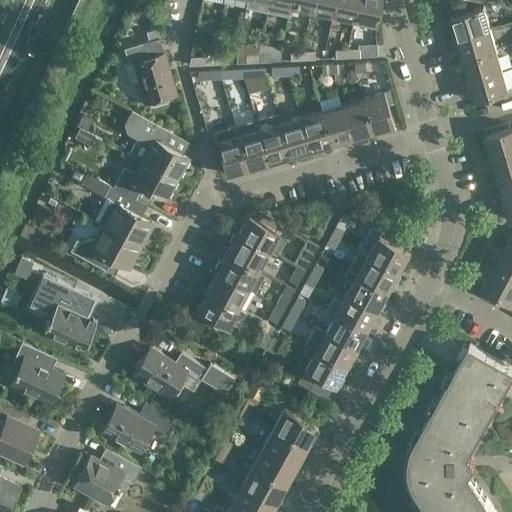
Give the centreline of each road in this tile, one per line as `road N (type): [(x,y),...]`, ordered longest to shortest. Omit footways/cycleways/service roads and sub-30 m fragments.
road 1 (residential): [(153,287),(202,197),(431,132)]
road 2 (residential): [(299,511),(429,282)]
road 3 (residential): [(33,511),(132,323)]
road 4 (residential): [(429,282),(455,215),(431,132)]
road 5 (residential): [(431,132),(402,0)]
